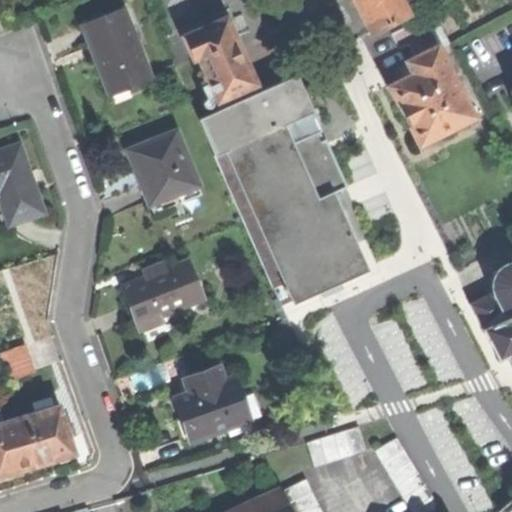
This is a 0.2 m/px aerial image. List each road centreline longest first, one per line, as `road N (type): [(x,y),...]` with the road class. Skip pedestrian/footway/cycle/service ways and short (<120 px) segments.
road 1 (residential): [(17,511),(113,481),(118,460),(71,319),(85,218),(50,114),(20,69)]
road 2 (unclassified): [(511,417),(440,284),(350,75)]
